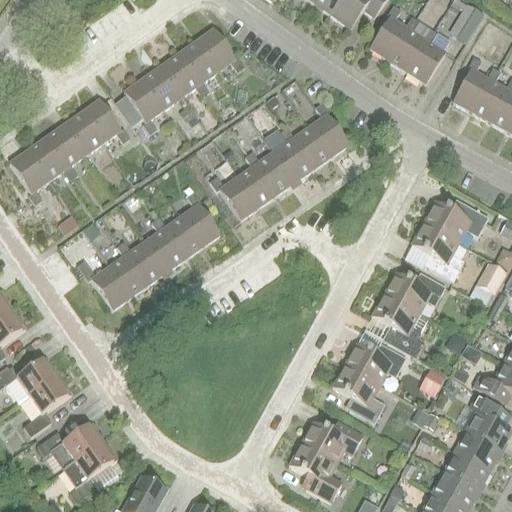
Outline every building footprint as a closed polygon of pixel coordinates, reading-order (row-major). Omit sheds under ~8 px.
[(314,0),(310,5),(330,19),(343,0),(314,0)] [(372,0),(343,0),(330,19),(350,34),(363,15),(373,22),(388,2),(385,0),(373,0),(372,0)] [(453,6),(464,13),(449,36),(465,46),(482,18),(456,1),(453,6)] [(408,34),(404,32),(394,25),(400,15),(393,10),(386,20),(389,22),(369,54),(388,66),(408,34)] [(426,46),(423,44),(412,37),(418,27),(411,22),(404,32),(408,34),(388,66),(406,77),(426,46)] [(426,46),(406,77),(425,89),(445,58),(430,48),(437,38),(429,33),(423,44),(426,46)] [(213,34),(195,47),(216,77),(230,68),(237,78),(244,73),(237,63),(234,65),(213,34)] [(195,47),(177,59),(199,90),(195,92),(201,101),(204,99),(208,96),(202,87),(216,77),(195,47)] [(177,59),(159,72),(181,103),(195,92),(199,90),(177,59)] [(490,85),(486,83),(475,77),(481,66),(473,62),(467,73),(470,74),(452,107),(472,118),(490,85)] [(159,72),(141,85),(163,115),(181,103),(159,72)] [(509,96),(505,94),(494,87),(500,77),(492,73),(486,83),(490,85),(472,118),(491,128),(509,96)] [(511,134),(511,83),(505,94),(509,96),(491,128),(510,139),(511,134)] [(125,101),(115,108),(131,132),(142,124),(145,128),(143,129),(149,138),(156,133),(150,124),(163,115),(141,85),(123,97),(125,101)] [(80,118),(102,148),(108,144),(116,139),(122,148),(129,143),(123,134),(120,136),(98,105),(80,118)] [(308,132),(329,163),(348,150),(326,120),(329,118),(322,108),(315,113),(321,123),(308,132)] [(188,111),(178,118),(185,127),(186,126),(195,120),(188,111)] [(84,161),(102,148),(80,118),(62,130),(84,161)] [(71,170),(84,161),(62,130),(45,143),(72,182),(77,179),(71,170)] [(329,163),(308,132),(294,142),(287,131),(283,134),(311,175),(329,163)] [(294,188),(311,175),(283,134),(280,136),(287,147),(272,157),(294,188)] [(27,155),(49,186),(64,175),(70,184),(72,182),(45,143),(27,155)] [(49,186),(27,155),(9,168),(30,199),(28,201),(34,210),(42,205),(35,195),(49,186)] [(276,200),(294,188),(272,157),(259,167),(251,156),(248,159),(276,200)] [(258,212),(276,200),(248,159),(245,161),(252,171),(237,182),(258,212)] [(258,212),(237,182),(224,191),(217,181),(209,186),(216,196),(219,195),(240,225),(258,212)] [(180,221),(202,252),(219,240),(198,209),(201,207),(194,197),(186,203),(193,213),(180,221)] [(422,228),(458,248),(465,236),(477,242),(488,223),(463,209),(457,219),(434,207),(422,228)] [(202,252),(180,221),(166,232),(159,221),(155,224),(184,265),(202,252)] [(511,224),(508,222),(500,237),(511,244),(511,224)] [(166,277),(184,265),(155,224),(151,227),(158,237),(144,247),(166,277)] [(92,227),(82,234),(89,244),(99,237),(92,227)] [(451,261),(458,248),(422,228),(411,250),(433,263),(427,273),(452,287),(463,267),(451,261)] [(166,277),(144,247),(131,256),(124,246),(119,249),(148,290),(166,277)] [(130,303),(148,290),(119,249),(116,251),(123,261),(108,272),(130,303)] [(130,303),(108,272),(96,281),(85,265),(77,271),(88,287),(90,285),(112,315),(130,303)] [(487,268),(475,289),(494,299),(505,278),(487,268)] [(395,278),(383,299),(419,319),(426,307),(434,312),(445,292),(424,280),(418,290),(395,278)] [(0,323),(12,315),(0,297),(0,323)] [(492,309),(501,315),(508,302),(499,297),(492,309)] [(394,334),(386,348),(414,363),(422,349),(415,345),(427,324),(419,319),(383,299),(371,321),(394,334)] [(496,325),(501,315),(492,309),(486,320),(496,325)] [(0,350),(25,333),(12,315),(0,323),(0,365),(5,362),(0,355),(0,350)] [(344,370),(379,390),(386,378),(395,383),(405,363),(384,351),(378,362),(356,349),(344,370)] [(474,369),(481,357),(465,349),(459,361),(474,369)] [(511,350),(503,367),(511,372),(511,350)] [(28,402),(58,381),(45,363),(18,381),(11,371),(0,379),(0,394),(6,390),(18,408),(28,402)] [(511,372),(503,367),(491,388),(478,380),(472,392),(506,411),(511,400),(511,372)] [(372,403),(379,390),(344,370),(332,392),(354,405),(349,415),(373,429),(384,409),(372,403)] [(426,371),(416,392),(434,400),(444,379),(426,371)] [(450,381),(463,387),(467,379),(455,372),(450,381)] [(58,381),(28,402),(41,420),(23,432),(30,442),(51,428),(44,418),(71,399),(58,381)] [(464,437),(500,457),(511,436),(504,432),(510,421),(475,402),(469,413),(475,417),(464,437)] [(300,449),(336,468),(343,456),(351,461),(362,441),(336,426),(330,437),(312,427),(300,449)] [(62,475),(104,447),(91,428),(64,447),(57,437),(36,451),(44,462),(50,457),(62,475)] [(489,477),(500,457),(464,437),(453,457),(489,477)] [(104,447),(62,475),(75,493),(69,498),(76,508),(96,493),(89,484),(116,465),(104,447)] [(336,468),(300,449),(288,470),(305,480),(299,490),(330,507),(341,488),(329,481),(336,468)] [(478,496),(489,477),(453,457),(442,477),(478,496)] [(458,511),(469,511),(478,496),(442,477),(431,497),(458,511)] [(156,511),(166,495),(141,481),(123,511),(156,511)] [(404,494),(395,489),(390,498),(400,503),(404,494)] [(458,511),(431,497),(422,511),(458,511)] [(394,511),(399,504),(390,500),(383,511),(394,511)]
